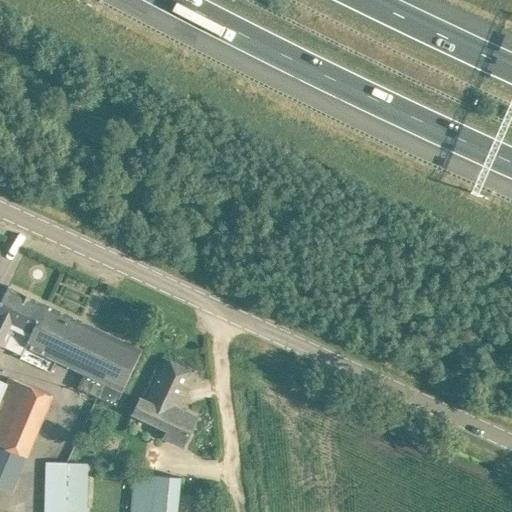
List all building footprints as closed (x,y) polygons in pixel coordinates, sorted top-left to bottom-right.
[(0,342),(6,345),(24,354),(27,347),(85,374),(78,388),(116,406),(143,350),(9,287),(0,304),(0,342)] [(185,448),(199,418),(180,409),(196,374),(166,360),(146,401),(141,398),(133,414),(167,431),(163,438),(185,448)] [(0,404),(0,487),(12,493),(52,397),(11,379),(0,404)] [(67,464),(67,463),(47,463),(45,511),(85,511),(86,464),(67,464)] [(135,472),(131,511),(177,511),(181,476),(135,472)]
